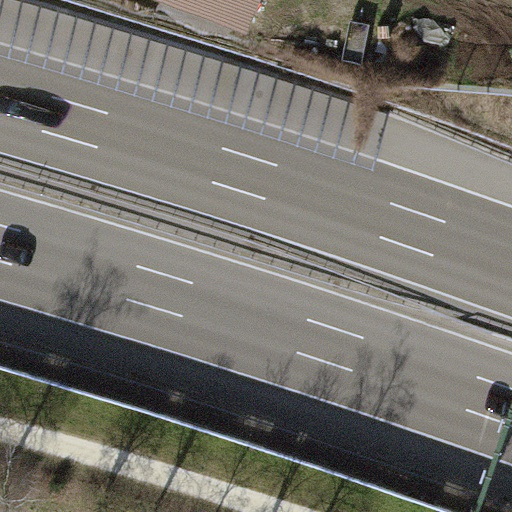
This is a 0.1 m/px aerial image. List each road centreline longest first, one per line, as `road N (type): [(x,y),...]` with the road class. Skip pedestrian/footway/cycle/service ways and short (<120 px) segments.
road 1 (motorway): [(0,244),(268,324),(511,409)]
road 2 (motorway): [(511,264),(0,99)]
road 3 (track): [(0,431),(269,511)]
